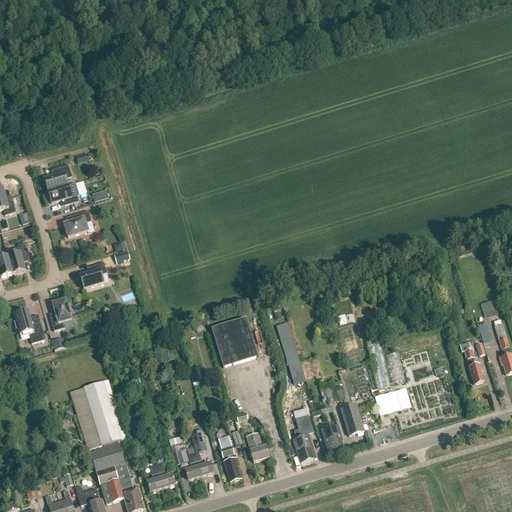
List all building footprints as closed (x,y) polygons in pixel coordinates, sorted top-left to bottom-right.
[(86,156),(74,159),(76,167),(88,164),(86,156)] [(44,183),(48,194),(68,188),(66,181),(71,180),(67,167),(53,171),(55,179),(44,183)] [(68,188),(48,194),(51,207),(63,203),(64,208),(79,204),(77,198),(71,200),(68,188)] [(3,191),(0,191),(0,213),(3,213),(5,218),(16,215),(12,201),(6,202),(3,191)] [(91,224),(88,213),(73,218),(75,224),(64,227),(68,240),(88,234),(85,226),(91,224)] [(117,247),(114,250),(116,255),(124,252),(124,253),(128,252),(125,244),(117,247)] [(15,257),(8,259),(13,277),(25,273),(22,263),(29,261),(25,245),(17,247),(18,250),(13,251),(15,257)] [(463,247),(456,249),(458,256),(465,254),(463,247)] [(127,253),(114,257),(117,267),(124,265),(124,263),(130,261),(127,253)] [(13,277),(8,259),(1,261),(0,258),(0,278),(1,280),(13,277)] [(107,276),(103,265),(89,270),(91,275),(79,279),(83,292),(103,286),(101,278),(107,276)] [(71,323),(66,303),(52,307),(55,318),(50,320),(54,334),(65,331),(63,325),(71,323)] [(494,303),(481,307),(484,317),(497,313),(494,303)] [(31,325),(27,314),(14,317),(16,324),(13,324),(16,333),(18,332),(20,340),(29,337),(31,347),(45,343),(39,323),(31,325)] [(223,370),(258,359),(246,321),(211,332),(223,370)] [(486,344),(493,341),(487,324),(480,326),(486,344)] [(198,326),(192,330),(197,337),(203,333),(198,326)] [(510,357),(502,327),(495,329),(502,352),(503,352),(506,358),(499,360),(502,368),(503,368),(507,378),(511,376),(511,361),(511,357),(510,357)] [(160,344),(167,342),(164,332),(158,334),(160,344)] [(57,351),(68,348),(65,338),(54,341),(57,351)] [(137,340),(140,350),(149,347),(146,338),(137,340)] [(379,341),(367,344),(378,391),(390,388),(379,341)] [(471,352),(469,345),(460,348),(462,355),(464,354),(469,369),(472,380),(475,387),(484,385),(480,374),(482,374),(480,366),(475,368),(473,361),(474,361),(471,352)] [(479,359),(485,358),(481,347),(476,348),(479,359)] [(170,349),(162,351),(163,356),(164,356),(167,364),(174,362),(170,349)] [(399,352),(389,355),(396,383),(406,380),(399,352)] [(129,383),(133,396),(144,393),(140,380),(129,383)] [(106,507),(124,502),(126,511),(143,511),(141,502),(142,502),(135,480),(129,481),(118,443),(126,441),(109,382),(84,390),(70,394),(88,453),(103,448),(105,452),(90,456),(106,507)] [(339,404),(335,392),(333,385),(323,388),(324,389),(319,390),(322,401),(327,399),(329,407),(339,404)] [(335,392),(339,404),(344,402),(341,390),(335,392)] [(376,397),(382,417),(402,411),(396,391),(376,397)] [(349,439),(364,434),(356,407),(341,412),(349,439)] [(67,414),(64,422),(70,425),(73,417),(67,414)] [(236,425),(246,422),(245,416),(234,419),(236,425)] [(313,434),(309,419),(295,423),(299,433),(294,434),(296,442),(294,442),(301,465),(313,462),(309,450),(311,449),(307,436),(313,434)] [(337,429),(322,433),(329,456),(343,452),(341,444),(342,444),(337,429)] [(201,433),(190,436),(196,456),(202,454),(199,446),(205,444),(201,433)] [(232,435),(236,448),(243,446),(239,433),(232,435)] [(0,436),(0,444),(10,441),(8,434),(0,436)] [(253,465),(269,461),(265,449),(262,450),(258,436),(246,440),(251,453),(250,453),(253,465)] [(230,444),(230,443),(219,446),(220,448),(221,452),(220,453),(222,460),(224,460),(225,464),(223,464),(230,485),(241,481),(234,457),(230,444)] [(171,449),(176,468),(189,464),(183,445),(171,449)] [(170,452),(164,453),(167,465),(173,463),(170,452)] [(199,455),(194,457),(201,480),(213,476),(210,465),(202,468),(199,455)] [(201,480),(194,457),(188,458),(192,471),(185,473),(188,484),(201,480)] [(160,467),(155,468),(163,492),(175,488),(172,477),(164,479),(160,467)] [(163,492),(155,468),(150,470),(154,482),(147,485),(150,496),(163,492)] [(136,471),(139,480),(145,479),(143,470),(136,471)] [(59,480),(60,485),(65,483),(67,490),(74,488),(70,477),(59,480)] [(99,503),(98,499),(96,492),(83,496),(81,489),(75,491),(81,509),(88,507),(89,511),(104,511),(102,503),(99,503)] [(26,493),(28,501),(36,499),(34,491),(26,493)] [(66,503),(59,505),(61,511),(73,511),(70,502),(71,502),(68,493),(63,495),(66,503)] [(61,511),(59,505),(52,507),(50,499),(45,500),(48,509),(48,508),(49,511),(61,511)]
